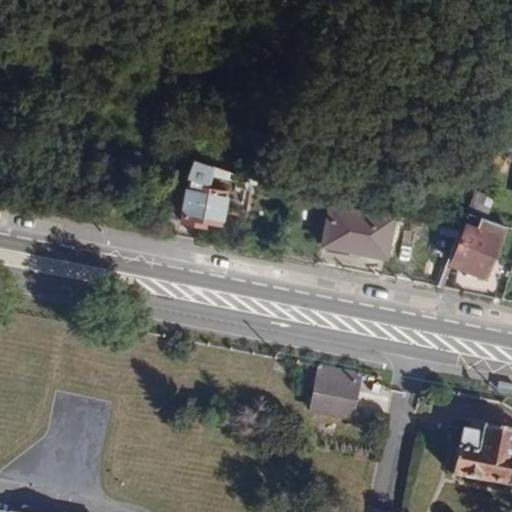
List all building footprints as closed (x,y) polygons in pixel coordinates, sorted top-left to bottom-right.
[(183,222),(196,225),(197,220),(217,224),(220,206),(242,210),(247,183),(211,177),(215,169),(195,163),(188,181),(191,183),(183,222)] [(468,215),(480,219),(485,221),(493,198),(476,193),(468,215)] [(385,258),(392,220),(329,208),(322,245),(385,258)] [(486,277),(505,228),(485,221),(480,219),(476,228),(465,224),(451,262),(486,277)] [(356,377),(319,369),(311,414),(348,422),(356,377)] [(511,459),(511,453),(511,432),(486,427),(485,436),(464,432),(460,452),(456,452),(451,478),(511,489),(511,482),(511,459)]
